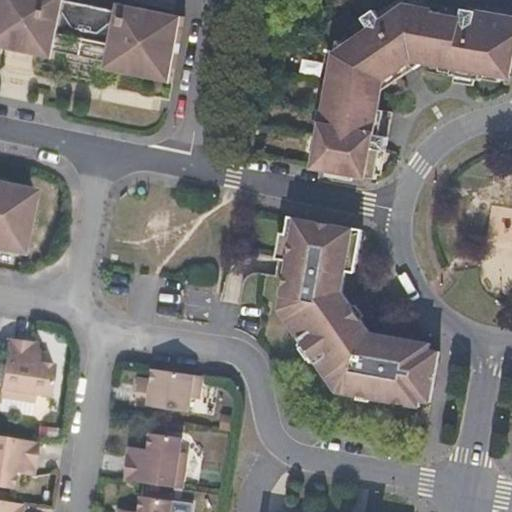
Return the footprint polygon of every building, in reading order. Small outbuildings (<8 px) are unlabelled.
[(0,0),(0,46),(1,46),(174,83),(188,15),(122,1),(120,9),(77,0),(0,0)] [(511,76),(511,17),(465,8),(462,18),(435,13),(434,10),(409,5),(384,21),(376,10),(351,26),(359,38),(337,52),(335,63),(340,65),(337,80),(332,79),(315,167),(379,178),(384,149),(388,150),(392,135),(387,134),(390,120),(394,120),(396,109),(381,106),(387,79),(411,62),(416,68),(425,61),(454,66),(453,74),(483,79),(484,71),(511,76)] [(0,248),(21,252),(34,192),(0,184),(0,248)] [(343,296),(355,228),(290,217),(286,234),(282,233),(277,258),(287,261),(279,309),(329,380),(336,393),(357,396),(358,392),(370,395),(369,399),(413,406),(415,401),(431,404),(441,351),(430,349),(422,354),(410,351),(412,340),(369,334),(343,296)] [(36,362),(39,344),(30,342),(4,339),(0,368),(0,397),(32,402),(33,394),(48,396),(52,365),(36,362)] [(141,380),(139,390),(137,404),(189,412),(191,396),(200,397),(203,377),(158,370),(156,381),(141,380)] [(182,489),(188,454),(181,452),(183,438),(150,434),(148,448),(129,445),(125,481),(182,489)] [(31,478),(33,469),(35,444),(0,438),(0,487),(9,488),(10,475),(31,478)] [(172,511),(175,501),(142,495),(140,510),(121,507),(119,511),(172,511)]
